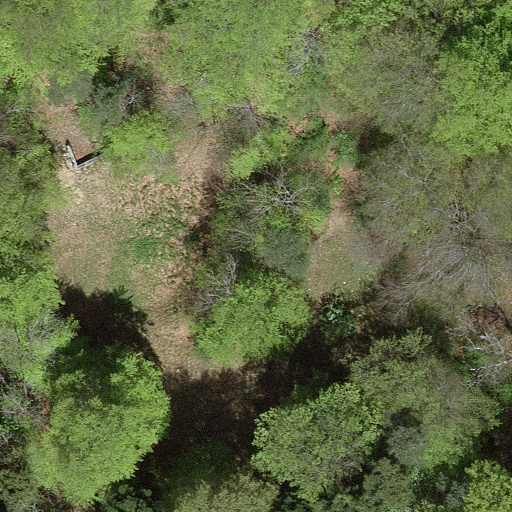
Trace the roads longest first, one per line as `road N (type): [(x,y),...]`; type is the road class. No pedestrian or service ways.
road 1 (track): [(270,511),(511,271)]
road 2 (track): [(64,511),(107,258)]
